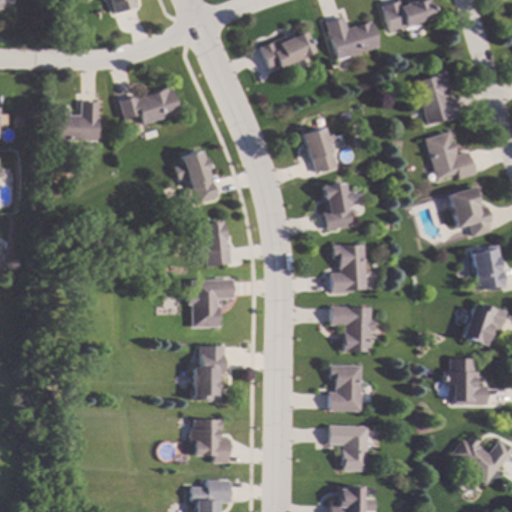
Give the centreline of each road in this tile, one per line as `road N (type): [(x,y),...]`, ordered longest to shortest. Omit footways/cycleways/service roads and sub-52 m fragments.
road 1 (residential): [(186,0),(268,197),(277,289),(273,511)]
road 2 (residential): [(0,61),(132,56),(278,0)]
road 3 (residential): [(460,0),(511,161)]
